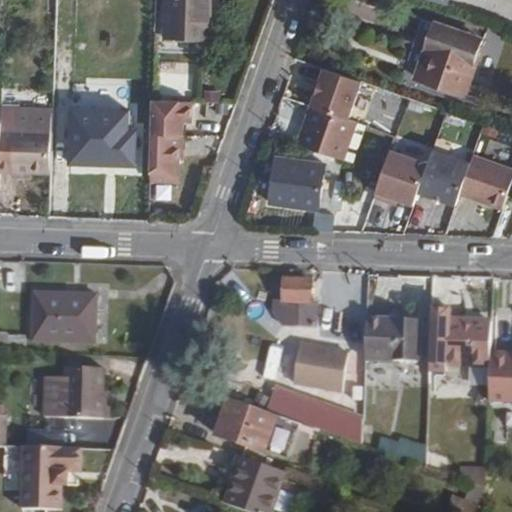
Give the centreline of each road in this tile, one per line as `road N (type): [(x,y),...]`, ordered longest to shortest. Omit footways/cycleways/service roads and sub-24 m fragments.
road 1 (residential): [(208,251),(511,258)]
road 2 (residential): [(118,511),(208,251)]
road 3 (residential): [(208,251),(296,0)]
road 4 (residential): [(208,251),(0,240)]
